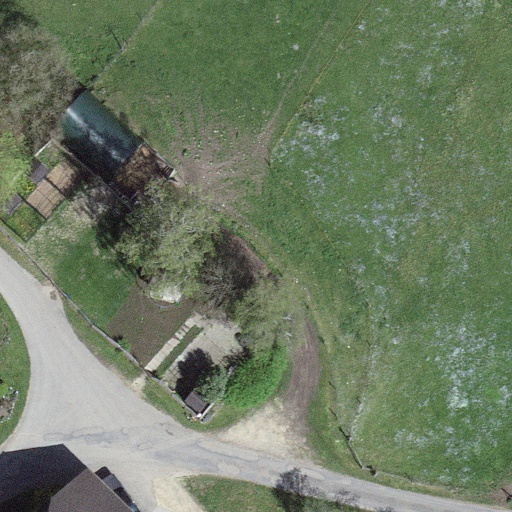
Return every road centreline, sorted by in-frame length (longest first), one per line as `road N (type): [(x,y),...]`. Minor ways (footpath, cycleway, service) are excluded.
road 1 (unclassified): [(0,480),(61,452),(140,444),(450,511)]
road 2 (track): [(104,442),(78,374),(0,265)]
